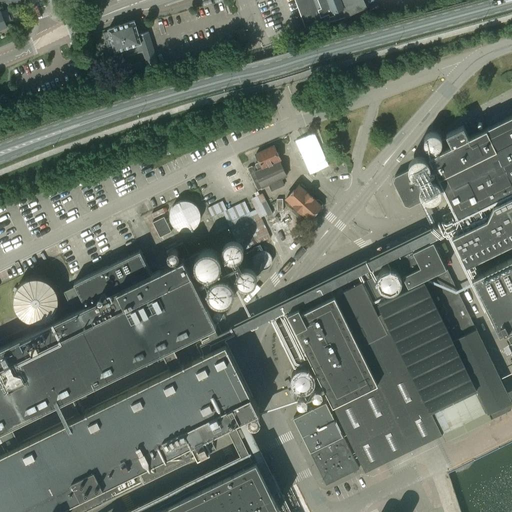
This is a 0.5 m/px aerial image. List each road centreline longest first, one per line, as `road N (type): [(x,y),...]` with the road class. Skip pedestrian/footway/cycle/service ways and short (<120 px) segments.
road 1 (primary): [(238,76),(511,1)]
road 2 (primary): [(0,159),(154,100)]
road 3 (primary): [(154,100),(0,148)]
road 4 (residential): [(290,124),(245,0)]
